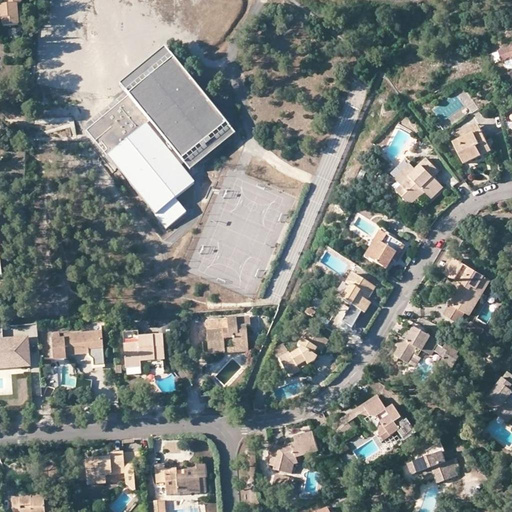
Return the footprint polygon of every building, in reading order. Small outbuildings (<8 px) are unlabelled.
[(4,27),(19,25),(18,4),(22,4),(21,0),(5,0),(6,6),(0,6),(0,19),(3,20),(4,27)] [(511,58),(511,46),(499,51),(503,62),(511,58)] [(112,153),(108,156),(156,215),(168,229),(188,212),(177,199),(196,183),(183,167),(187,164),(192,171),(237,134),(167,48),(123,85),(131,95),(104,117),(105,118),(96,125),(107,139),(103,142),(112,153)] [(108,156),(112,153),(103,142),(107,139),(96,125),(105,118),(104,117),(88,130),(108,156)] [(461,139),(482,129),(478,123),(458,133),(461,139)] [(465,164),(492,151),(482,129),(461,139),(455,142),(465,164)] [(434,176),(439,171),(427,158),(416,169),(418,170),(403,184),(410,192),(404,197),(411,204),(425,191),(431,198),(443,187),(434,176)] [(418,170),(416,169),(410,163),(396,177),(403,184),(418,170)] [(410,192),(403,184),(397,190),(404,197),(410,192)] [(364,191),(373,196),(376,191),(367,186),(364,191)] [(370,261),(385,236),(380,233),(365,259),(370,261)] [(396,263),(405,248),(385,236),(370,261),(386,271),(393,261),(396,263)] [(445,275),(455,259),(451,256),(441,273),(445,275)] [(483,275),(455,259),(445,275),(461,285),(449,304),(443,315),(454,321),(460,310),(464,312),(468,315),(482,292),(476,288),(483,275)] [(368,293),(371,295),(376,288),(351,274),(337,299),(343,303),(344,301),(351,305),(365,313),(371,304),(367,302),(364,299),(368,293)] [(490,280),(483,275),(476,288),(482,292),(490,280)] [(503,283),(495,278),(493,282),(501,287),(503,283)] [(315,312),(308,308),(305,312),(313,317),(315,312)] [(457,323),(464,312),(460,310),(454,321),(457,323)] [(234,350),(248,349),(246,327),(251,327),(250,317),(206,321),(209,353),(216,352),(216,350),(224,350),(224,343),(233,342),(234,350)] [(480,334),(482,331),(469,323),(467,326),(480,334)] [(440,341),(414,326),(411,332),(407,330),(397,346),(399,347),(394,356),(408,364),(414,354),(418,348),(422,350),(432,356),(435,350),(445,356),(441,363),(452,370),(460,357),(458,355),(462,348),(448,341),(445,347),(438,343),(440,341)] [(480,334),(467,326),(466,329),(478,337),(480,334)] [(306,361),(307,365),(314,362),(317,357),(314,355),(317,349),(322,352),(329,340),(308,328),(297,346),(300,348),(298,350),(289,356),(288,354),(279,360),(290,377),(300,372),(299,370),(297,366),(306,361)] [(0,360),(12,360),(12,368),(29,367),(27,338),(3,340),(2,330),(0,330),(0,360)] [(89,354),(103,353),(102,332),(88,333),(64,335),(64,338),(52,339),(54,361),(66,360),(66,356),(89,354)] [(140,362),(164,360),(163,336),(123,339),(126,368),(141,368),(140,362)] [(279,360),(288,354),(282,344),(273,351),(279,360)] [(422,350),(418,348),(414,354),(418,356),(422,350)] [(0,360),(0,369),(12,368),(12,360),(0,360)] [(47,389),(59,390),(60,387),(60,362),(43,360),(43,368),(49,368),(47,389)] [(297,366),(299,370),(307,365),(306,361),(297,366)] [(511,411),(511,374),(508,372),(489,398),(500,407),(510,415),(511,411)] [(76,380),(76,389),(90,389),(90,380),(76,380)] [(371,416),(366,407),(380,398),(378,395),(354,410),(358,416),(362,421),(371,416)] [(401,443),(417,433),(408,419),(405,421),(394,405),(387,409),(380,398),(366,407),(371,416),(376,417),(378,416),(384,424),(380,427),(379,433),(384,441),(395,433),(401,443)] [(511,411),(510,415),(500,407),(496,413),(509,422),(511,418),(511,411)] [(358,416),(354,410),(343,417),(333,427),(343,438),(353,428),(348,422),(358,416)] [(480,435),(488,425),(482,420),(474,431),(480,435)] [(291,459),(297,457),(318,451),(312,431),(295,437),(296,442),(292,443),(293,446),(288,446),(288,444),(280,446),(273,444),(269,457),(272,458),(270,465),(275,467),(274,470),(286,473),(291,459)] [(453,477),(447,462),(443,451),(408,464),(410,469),(412,474),(432,467),(438,483),(453,477)] [(133,490),(134,491),(133,466),(123,466),(123,455),(123,453),(110,454),(110,457),(86,459),(88,482),(106,481),(105,476),(125,475),(125,485),(133,490)] [(123,455),(123,466),(133,466),(138,465),(138,454),(123,455)] [(291,459),(286,473),(291,474),(294,464),(298,463),(297,457),(291,459)] [(447,462),(453,477),(458,475),(456,467),(459,466),(457,459),(447,462)] [(363,476),(356,465),(348,471),(355,482),(363,476)] [(199,480),(206,479),(205,466),(196,466),(196,470),(176,472),(176,469),(164,470),(164,466),(155,466),(157,484),(165,483),(167,496),(177,496),(177,495),(200,493),(199,480)] [(293,480),(275,475),(271,494),(284,497),(286,491),(290,492),(293,480)] [(45,511),(45,510),(53,510),(52,498),(44,498),(43,496),(12,499),(12,511),(45,511)] [(155,511),(163,511),(163,502),(154,502),(155,511)]
